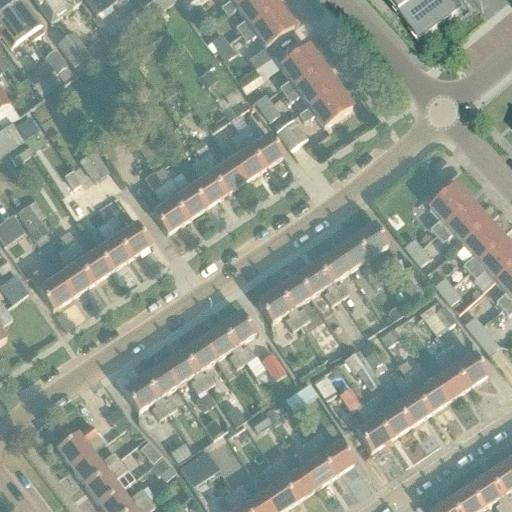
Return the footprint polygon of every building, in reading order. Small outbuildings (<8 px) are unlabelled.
[(28,40),(32,45),(44,37),(37,28),(38,27),(18,0),(0,0),(0,1),(19,27),(28,40)] [(73,12),(81,6),(77,1),(78,1),(76,0),(29,0),(51,28),(73,12)] [(81,0),(96,20),(117,5),(113,0),(81,0)] [(176,5),(172,0),(133,0),(138,7),(150,23),(176,5)] [(189,15),(199,8),(210,0),(188,0),(181,5),(189,15)] [(228,0),(231,4),(221,12),(227,19),(237,12),(253,0),(228,0)] [(253,0),(237,12),(246,24),(235,33),(241,40),(279,12),(270,0),(253,0)] [(457,19),(442,0),(384,0),(391,9),(396,6),(403,16),(399,20),(410,35),(415,31),(423,43),(457,19)] [(19,27),(0,1),(0,37),(11,53),(28,40),(19,27)] [(206,18),(199,8),(189,15),(196,25),(206,18)] [(133,36),(149,25),(138,10),(123,21),(133,36)] [(279,12),(241,40),(246,47),(256,39),(266,52),(294,32),(279,12)] [(74,71),(90,59),(74,37),(57,48),(74,71)] [(218,56),(228,48),(221,39),(211,46),(218,56)] [(235,58),(228,48),(218,56),(225,65),(235,58)] [(280,72),(290,85),(279,93),(284,100),(323,72),(308,52),(280,72)] [(57,78),(67,70),(55,54),(45,62),(57,78)] [(61,89),(54,78),(46,66),(28,80),(42,102),(61,89)] [(211,72),(201,79),(209,90),(218,83),(211,72)] [(323,72),(284,100),(290,108),(301,100),(309,112),(310,112),(337,92),(323,72)] [(247,96),(264,84),(257,75),(240,87),(247,96)] [(91,80),(80,87),(85,96),(96,89),(91,80)] [(309,112),(302,118),(299,120),(304,128),(315,120),(324,132),(352,112),(337,92),(310,112),(309,112)] [(0,130),(2,133),(19,122),(0,94),(0,130)] [(58,115),(67,108),(58,95),(49,101),(58,115)] [(262,116),(272,109),(265,99),(255,106),(262,116)] [(272,109),(262,116),(269,126),(279,119),(272,109)] [(23,138),(24,138),(32,150),(43,143),(36,131),(37,130),(30,121),(18,129),(23,138)] [(307,143),(293,124),(277,136),(291,155),(307,143)] [(11,128),(2,135),(0,136),(0,162),(23,145),(11,128)] [(249,132),(240,138),(264,174),(283,161),(269,140),(258,147),(255,143),(255,142),(249,132)] [(142,135),(132,142),(146,163),(156,156),(142,135)] [(245,156),(230,166),(244,187),(264,174),(240,138),(231,144),(238,154),(242,151),(245,156)] [(201,145),(193,151),(200,162),(208,156),(201,145)] [(16,169),(32,158),(25,147),(9,158),(16,169)] [(79,166),(94,188),(110,177),(95,155),(79,166)] [(210,158),(201,164),(225,200),(244,187),(230,166),(215,176),(212,171),(217,168),(210,158)] [(225,200),(201,164),(192,170),(199,180),(204,177),(207,182),(192,192),(206,213),(225,200)] [(162,170),(153,177),(162,190),(171,184),(162,170)] [(73,173),(64,179),(73,193),(82,186),(73,173)] [(206,213),(192,192),(177,202),(174,197),(178,194),(171,184),(162,190),(186,226),(206,213)] [(186,226),(162,190),(154,196),(161,206),(165,203),(168,207),(153,218),(167,239),(186,226)] [(438,238),(471,208),(454,190),(429,213),(439,225),(430,234),(436,240),(438,238)] [(471,208),(438,238),(436,240),(442,247),(452,239),(462,250),(487,227),(471,208)] [(16,219),(30,238),(42,229),(28,210),(16,219)] [(12,220),(0,229),(0,243),(5,249),(23,236),(12,220)] [(115,221),(107,227),(131,263),(150,250),(136,229),(121,239),(118,235),(122,232),(115,221)] [(112,245),(97,255),(111,276),(131,263),(107,227),(97,233),(105,244),(109,241),(112,245)] [(487,227),(462,250),(472,261),(463,271),(469,277),(504,245),(487,227)] [(355,242),(379,278),(387,272),(380,262),(376,265),(373,260),(388,250),(375,229),(355,242)] [(355,242),(336,255),(350,276),(364,266),(367,271),(362,274),(369,284),(379,278),(355,242)] [(412,261),(422,253),(414,244),(405,251),(412,261)] [(511,253),(504,245),(469,277),(475,284),(484,275),(495,287),(511,271),(511,253)] [(77,247),(68,253),(92,289),(101,282),(111,276),(97,255),(88,261),(82,265),(79,261),(84,258),(77,247)] [(58,281),(72,302),(92,289),(68,253),(59,259),(66,269),(71,266),(73,271),(58,281)] [(429,263),(422,253),(412,261),(419,270),(429,263)] [(336,255),(316,268),(340,304),(349,298),(342,288),(337,291),(334,286),(350,276),(336,255)] [(9,272),(2,263),(0,264),(0,276),(1,278),(9,272)] [(340,304),(316,268),(297,281),(311,302),(326,292),(329,296),(324,299),(331,310),(340,304)] [(511,271),(495,287),(506,298),(496,307),(502,314),(511,304),(511,271)] [(39,294),(53,315),(72,302),(58,281),(48,288),(39,274),(30,280),(39,294)] [(413,304),(426,295),(412,275),(399,284),(413,304)] [(0,295),(5,302),(22,289),(15,279),(0,290),(0,295)] [(297,281),(277,294),(301,330),(310,324),(303,313),(298,316),(295,312),(311,302),(297,281)] [(442,300),(452,292),(444,283),(435,290),(442,300)] [(459,302),(452,292),(442,300),(449,309),(459,302)] [(301,330),(277,294),(258,307),(272,328),(287,318),(290,322),(285,325),(292,336),(301,330)] [(511,304),(502,314),(508,320),(511,317),(511,304)] [(419,319),(436,341),(446,333),(446,334),(457,326),(444,310),(440,313),(436,307),(419,319)] [(401,311),(392,316),(397,324),(406,318),(401,311)] [(7,314),(0,319),(0,348),(6,344),(0,335),(0,326),(3,330),(13,323),(7,314)] [(222,331),(245,367),(254,361),(247,351),(243,354),(240,349),(255,339),(241,318),(222,331)] [(498,352),(489,340),(474,321),(465,329),(488,360),(498,352)] [(222,331),(202,344),(216,365),(231,355),(234,360),(229,363),(236,373),(245,367),(222,331)] [(380,342),(388,353),(404,342),(397,331),(380,342)] [(216,365),(202,344),(183,357),(207,393),(215,387),(208,377),(204,380),(201,375),(216,365)] [(444,356),(468,393),(487,380),(474,359),(458,370),(454,365),(459,362),(452,351),(444,356)] [(352,380),(357,376),(368,394),(379,387),(360,356),(343,366),(352,380)] [(373,371),(382,365),(377,356),(367,362),(373,371)] [(468,393),(444,356),(434,363),(441,373),(446,370),(449,375),(434,384),(448,406),(468,393)] [(183,357),(163,370),(177,391),(192,381),(195,385),(191,388),(198,399),(207,393),(183,357)] [(275,386),(283,380),(286,378),(272,358),(261,366),(275,386)] [(403,367),(398,371),(429,418),(448,406),(434,384),(419,394),(416,390),(420,387),(414,376),(411,378),(403,367)] [(177,391),(163,370),(144,383),(168,419),(177,413),(170,402),(165,405),(162,401),(177,391)] [(429,418),(398,371),(389,377),(397,388),(396,388),(403,399),(407,396),(410,400),(395,410),(409,431),(429,418)] [(324,406),(337,397),(325,378),(312,387),(324,406)] [(168,419),(144,383),(124,396),(138,417),(154,407),(157,411),(152,414),(159,425),(168,419)] [(300,395),(288,403),(296,416),(309,408),(300,395)] [(409,431),(395,410),(380,420),(377,416),(382,412),(375,402),(366,408),(390,444),(409,431)] [(390,444),(366,408),(357,414),(364,424),(369,421),(372,426),(356,436),(370,457),(390,444)] [(245,424),(236,410),(225,417),(234,431),(245,424)] [(119,411),(106,420),(118,437),(131,429),(119,411)] [(273,412),(265,418),(273,428),(280,423),(273,412)] [(256,436),(270,427),(264,417),(250,427),(256,436)] [(223,436),(215,424),(207,430),(214,441),(223,436)] [(72,473),(92,458),(85,448),(97,438),(91,430),(78,439),(58,454),(72,473)] [(157,435),(146,442),(157,459),(167,453),(157,435)] [(97,438),(85,448),(92,458),(105,448),(97,438)] [(185,458),(199,449),(192,438),(178,448),(185,458)] [(310,445),(334,481),(354,468),(340,447),(324,457),(321,453),(326,450),(319,439),(310,445)] [(334,481),(310,445),(301,451),(308,461),(313,458),(316,463),(301,472),(315,494),(334,481)] [(103,472),(92,458),(72,473),(86,491),(120,465),(114,457),(104,465),(107,469),(103,472)] [(207,458),(180,475),(194,496),(199,493),(209,486),(221,479),(207,458)] [(315,494),(301,472),(286,483),(283,478),(287,475),(280,464),(271,470),(295,507),(315,494)] [(120,465),(86,491),(100,510),(120,495),(109,480),(113,477),(117,482),(127,474),(120,465)] [(511,494),(511,474),(507,467),(488,480),(508,511),(511,511),(511,500),(509,503),(506,498),(511,494)] [(176,479),(167,468),(158,475),(167,486),(176,479)] [(287,511),(295,507),(271,470),(263,476),(270,487),(274,484),(277,488),(262,498),(270,511),(287,511)] [(508,511),(488,480),(468,493),(480,511),(485,511),(498,504),(500,508),(496,511),(508,511)] [(242,490),(232,496),(242,511),(270,511),(262,498),(247,508),(244,504),(249,501),(242,490)] [(480,511),(468,493),(449,506),(452,511),(480,511)] [(131,509),(120,495),(100,510),(101,511),(136,511),(148,503),(142,494),(132,502),(135,506),(131,509)] [(242,511),(232,496),(224,502),(230,511),(231,511),(236,509),(237,511),(242,511)] [(148,503),(136,511),(153,511),(155,511),(148,503)]
